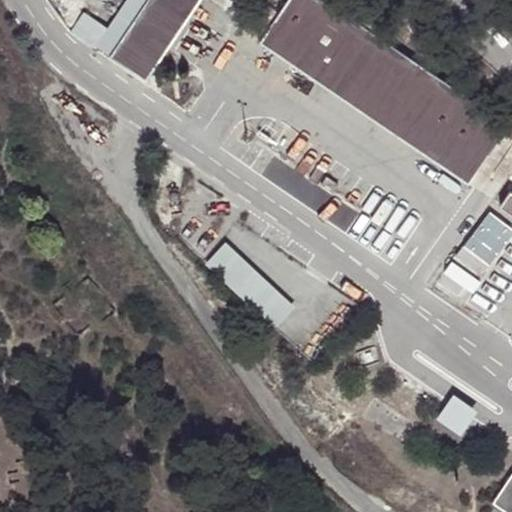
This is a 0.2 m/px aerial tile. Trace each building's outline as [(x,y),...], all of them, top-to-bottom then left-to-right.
[(147,0),(127,0),(99,43),(113,53),(147,0)] [(147,0),(113,53),(111,55),(147,79),(198,0),(147,0)] [(288,0),(279,13),(261,41),(386,126),(469,182),(507,124),(466,96),(389,45),(383,41),(392,27),(371,13),(362,27),(329,4),(332,0),(288,0)] [(261,41),(279,13),(266,4),(247,32),(261,41)] [(398,31),(392,27),(383,41),(389,45),(398,31)] [(336,184),(324,176),(319,184),(331,192),(336,184)] [(511,191),(511,190),(500,206),(511,213),(511,191)] [(511,223),(493,209),(455,261),(477,277),(511,228),(511,223)] [(271,327),(292,306),(225,238),(204,259),(271,327)] [(451,391),(435,416),(460,432),(476,407),(451,391)] [(511,511),(511,472),(493,501),(509,511),(511,511)]
